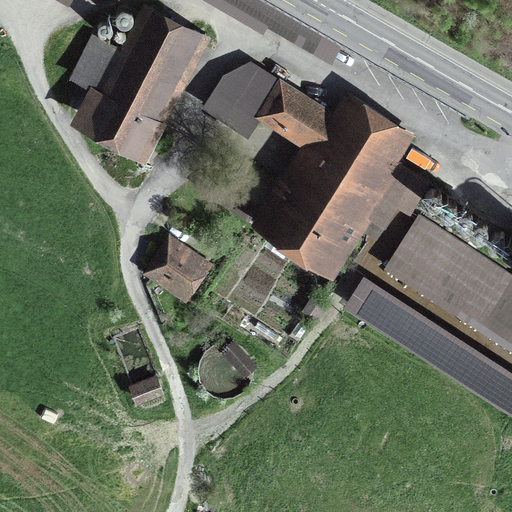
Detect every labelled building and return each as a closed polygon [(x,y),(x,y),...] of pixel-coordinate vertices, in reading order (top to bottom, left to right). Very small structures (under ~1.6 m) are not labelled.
[(194,37),(145,11),(125,49),(95,33),(74,71),(97,83),(93,90),(100,94),(89,115),(138,141),(194,37)] [(404,134),(350,100),(337,120),(281,84),(263,112),(319,148),(272,222),(326,256),(373,183),(394,196),(411,169),(390,156),(404,134)] [(258,208),(208,176),(200,189),(249,221),(258,208)] [(478,331),(511,279),(511,275),(419,215),(383,270),(478,331)] [(201,265),(170,243),(152,268),(184,290),(201,265)] [(511,377),(363,281),(349,302),(511,408),(511,377)] [(316,295),(306,310),(314,316),(324,301),(316,295)] [(240,345),(232,342),(223,341),(214,343),(207,348),(201,355),(198,363),(197,372),(200,380),(204,388),(211,393),(219,397),(228,397),(237,395),(244,390),(250,384),(253,375),(253,367),(251,358),(247,351),(240,345)] [(132,386),(130,387),(136,405),(164,395),(157,377),(132,386)]
